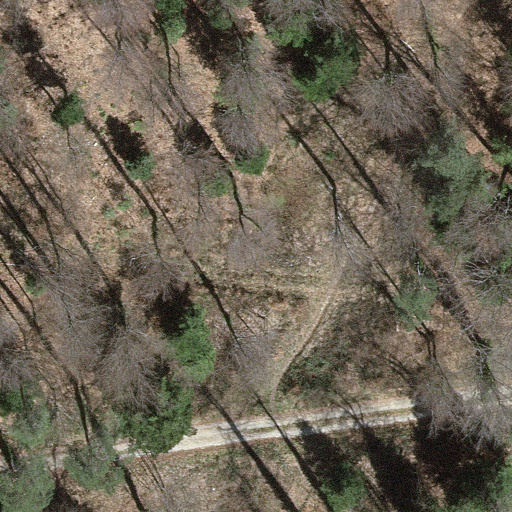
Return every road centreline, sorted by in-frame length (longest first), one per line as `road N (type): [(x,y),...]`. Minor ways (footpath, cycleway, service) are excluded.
road 1 (track): [(0,240),(511,314)]
road 2 (track): [(0,469),(252,425),(511,397)]
road 3 (track): [(252,425),(339,287),(425,88),(473,0)]
